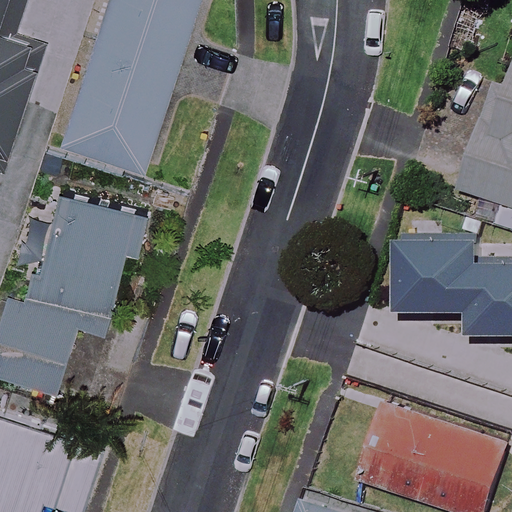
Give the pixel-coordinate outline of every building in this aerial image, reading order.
[(27,0),(0,0),(0,168),(7,170),(52,43),(17,31),(27,0)] [(204,0),(111,0),(65,142),(149,170),(204,0)] [(511,95),(494,90),(464,188),(511,202),(511,95)] [(155,213),(68,188),(40,286),(13,278),(0,324),(0,371),(64,390),(84,322),(110,330),(134,247),(144,250),(155,213)] [(511,256),(471,243),(458,282),(450,279),(427,347),(511,375),(511,256)] [(492,511),(511,452),(511,439),(393,399),(367,479),(466,511),(492,511)] [(0,510),(5,511),(42,511),(47,496),(85,509),(106,445),(0,409),(0,510)] [(356,511),(311,496),(305,511),(356,511)]
